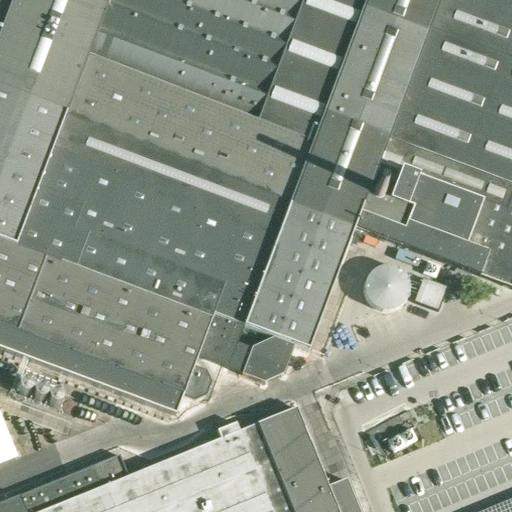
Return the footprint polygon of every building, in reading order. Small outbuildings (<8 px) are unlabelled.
[(293,346),(309,352),(353,230),(511,290),(511,0),(0,0),(0,350),(175,416),(182,395),(193,400),(204,395),(208,383),(204,373),(193,369),(197,357),(265,380),(284,372),(293,346)] [(447,289),(422,279),(413,304),(438,313),(447,289)] [(0,511),(358,511),(346,481),(328,489),(296,410),(239,433),(235,424),(216,432),(220,441),(128,478),(119,457),(0,505),(0,511)] [(30,410),(27,421),(51,426),(53,415),(30,410)] [(511,511),(511,499),(481,511),(511,511)]
